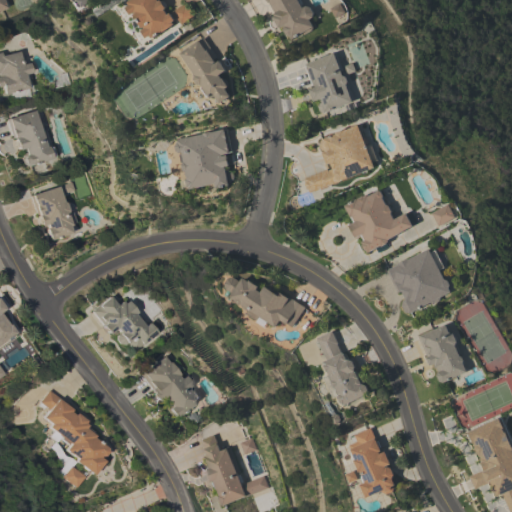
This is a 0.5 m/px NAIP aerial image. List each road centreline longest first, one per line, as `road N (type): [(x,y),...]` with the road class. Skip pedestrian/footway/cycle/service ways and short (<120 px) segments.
road 1 (residential): [(39,305),(98,267),(184,242),(253,246),(323,281),(376,337),(450,511)]
road 2 (residential): [(0,232),(39,305),(150,449),(181,511)]
road 3 (residential): [(221,0),(250,42),(270,105),(273,155),(253,246)]
